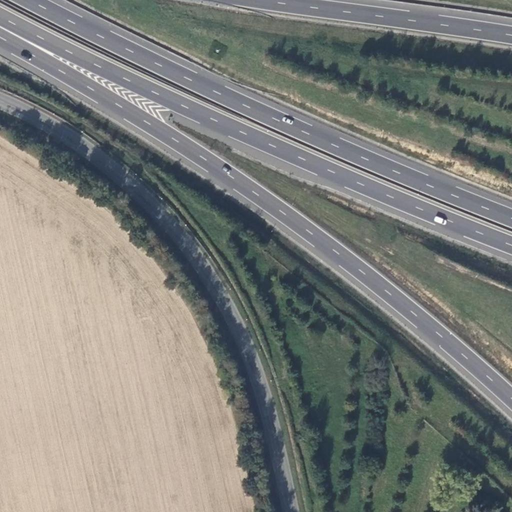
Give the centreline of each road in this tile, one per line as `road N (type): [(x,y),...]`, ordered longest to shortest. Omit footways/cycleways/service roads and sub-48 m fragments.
road 1 (trunk): [(0,39),(277,209),(511,397)]
road 2 (trunk): [(0,18),(168,100),(511,244)]
road 3 (trunk): [(511,216),(194,83),(28,0)]
road 4 (tertiary): [(0,101),(81,144),(187,242),(251,363),(290,511)]
road 5 (trunk): [(511,34),(263,0)]
